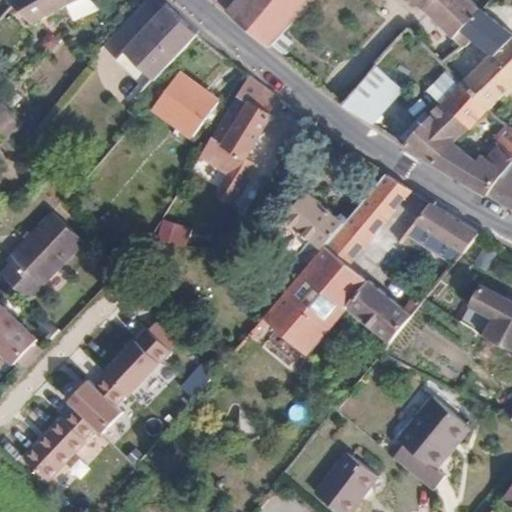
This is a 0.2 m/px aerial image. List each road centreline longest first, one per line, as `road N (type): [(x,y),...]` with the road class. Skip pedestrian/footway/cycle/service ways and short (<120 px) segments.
road 1 (residential): [(511,233),(183,0)]
road 2 (track): [(95,511),(0,423)]
